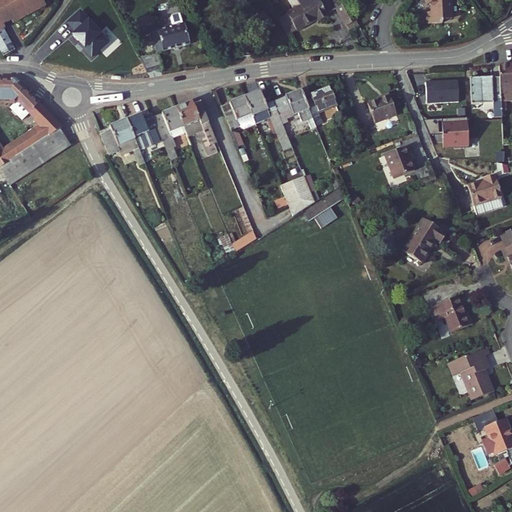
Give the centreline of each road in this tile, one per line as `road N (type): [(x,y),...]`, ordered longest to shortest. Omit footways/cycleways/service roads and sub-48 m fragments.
road 1 (unclassified): [(299,511),(103,176),(77,111)]
road 2 (residential): [(394,60),(161,86)]
road 3 (track): [(0,252),(103,176)]
road 4 (residential): [(511,28),(463,54),(394,60)]
